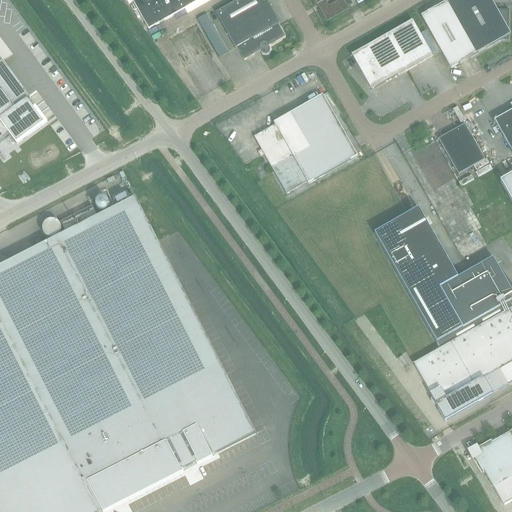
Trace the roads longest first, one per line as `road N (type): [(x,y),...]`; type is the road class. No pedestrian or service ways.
road 1 (unclassified): [(412,462),(173,133)]
road 2 (unclassified): [(511,62),(377,135),(365,129),(319,50)]
road 3 (unclassified): [(0,220),(173,133)]
road 4 (unclassified): [(173,133),(69,0)]
road 5 (unclassified): [(173,133),(319,50)]
